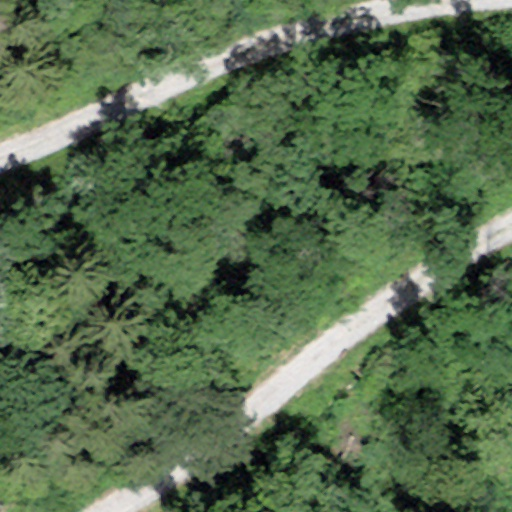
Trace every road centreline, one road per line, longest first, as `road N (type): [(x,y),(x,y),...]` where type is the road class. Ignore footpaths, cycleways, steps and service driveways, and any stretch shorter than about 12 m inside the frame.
road 1 (track): [(0,157),(271,43),(364,16),(473,0)]
road 2 (track): [(511,229),(410,290),(234,429),(112,511)]
